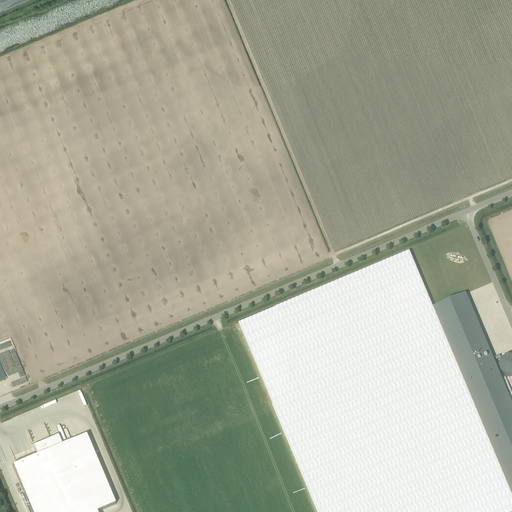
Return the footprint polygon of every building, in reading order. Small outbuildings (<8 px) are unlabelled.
[(316,511),(511,511),(511,495),(433,308),(410,252),(237,324),(316,511)] [(492,283),(488,284),(495,302),(499,300),(492,283)] [(511,403),(466,294),(433,308),(511,495),(511,403)] [(488,306),(493,316),(496,322),(500,320),(492,304),(488,306)] [(98,511),(116,505),(87,435),(62,446),(58,436),(34,447),(38,456),(13,466),(31,511),(98,511)]
